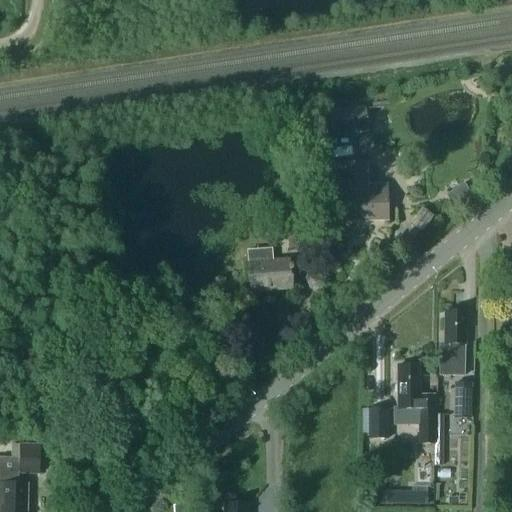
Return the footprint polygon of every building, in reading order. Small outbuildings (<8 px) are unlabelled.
[(365,110),(330,114),(333,134),(367,130),(365,110)] [(325,160),(326,183),(340,182),(340,164),(339,159),(325,160)] [(337,192),(338,221),(387,220),(386,185),(366,186),(366,163),(340,164),(340,182),(340,192),(337,192)] [(463,184),(452,192),(459,202),(470,194),(463,184)] [(291,213),(303,211),(302,201),(290,202),(291,213)] [(309,248),(307,216),(285,218),(288,250),(309,248)] [(293,274),(289,274),(288,261),(272,263),(271,249),(248,252),(248,261),(251,292),(291,288),(290,284),(294,284),(293,274)] [(511,329),(511,297),(499,298),(502,330),(511,329)] [(465,345),(465,313),(445,312),(444,344),(439,344),(439,376),(464,376),(464,345),(465,345)] [(397,366),(397,409),(397,425),(418,425),(418,445),(435,445),(435,395),(418,395),(418,366),(397,366)] [(454,384),(454,409),(471,409),(471,384),(470,384),(458,384),(454,384)] [(368,440),(387,440),(387,409),(368,409),(368,440)] [(436,441),(449,441),(449,417),(436,416),(436,441)] [(0,511),(25,511),(26,486),(18,485),(18,473),(38,474),(39,446),(12,445),(11,459),(0,458),(0,511)] [(437,480),(447,480),(447,468),(437,468),(437,480)] [(411,504),(427,504),(427,492),(411,492),(411,504)]
